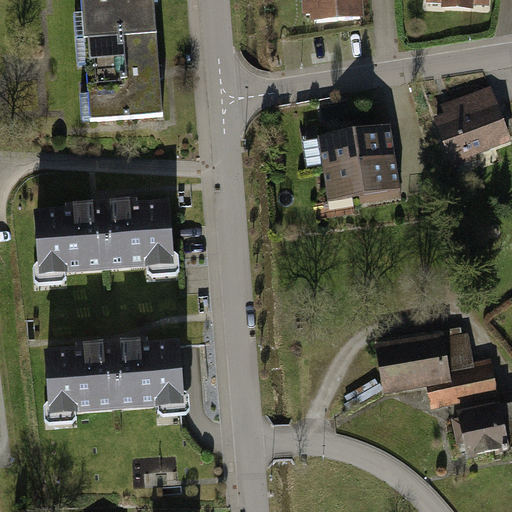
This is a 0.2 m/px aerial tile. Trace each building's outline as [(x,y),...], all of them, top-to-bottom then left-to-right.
[(79,0),(88,119),(162,114),(153,0),(79,0)] [(297,0),(299,17),(306,16),(307,23),(360,19),(358,0),(297,0)] [(472,5),(488,5),(488,0),(425,0),(425,3),(440,4),(440,8),(472,10),(472,5)] [(474,156),(511,141),(511,140),(492,86),(441,105),(444,113),(434,117),(453,168),(475,160),(474,156)] [(328,202),(400,188),(390,126),(319,137),(328,202)] [(32,210),(37,277),(173,267),(168,201),(136,204),(136,199),(64,204),(65,208),(32,210)] [(432,411),(499,396),(492,359),(475,362),(469,333),(462,334),(462,327),(381,344),(382,395),(427,388),(432,411)] [(43,351),(48,417),(184,407),(179,342),(147,344),(147,339),(75,344),(75,348),(43,351)] [(500,454),(511,451),(511,402),(501,405),(501,403),(457,412),(467,461),(480,458),(479,455),(499,451),(500,454)]
